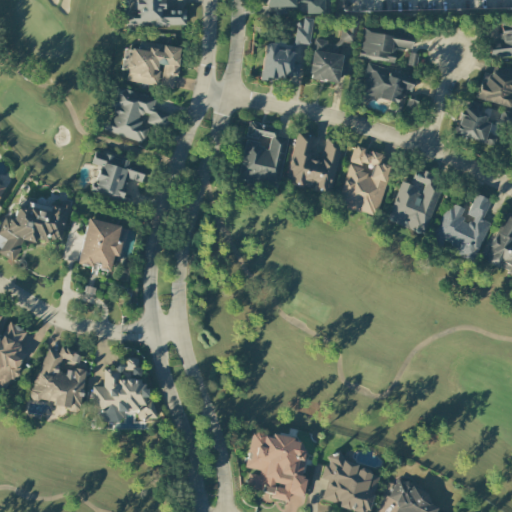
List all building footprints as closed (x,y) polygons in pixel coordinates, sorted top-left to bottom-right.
[(185,26),(185,10),(165,10),(164,0),(131,0),(132,11),(126,11),(126,26),(185,26)] [(307,0),(295,0),(295,14),(324,13),(323,0),(307,0)] [(308,46),(312,21),(297,18),(293,43),(308,46)] [(313,38),(307,79),(337,84),(343,42),(353,44),(357,22),(342,19),(339,42),(313,38)] [(395,47),(410,49),(412,34),(363,26),(358,57),(392,63),(395,47)] [(180,48),(141,42),(140,51),(123,48),(120,69),(126,70),(125,81),(173,89),(180,48)] [(260,76),(295,81),(298,58),(290,57),(291,51),(276,49),(277,44),(264,43),(260,76)] [(408,94),(413,77),(365,64),(357,93),(399,105),(402,93),(408,94)] [(474,97),(506,108),(511,90),(511,78),(484,69),(474,97)] [(104,134),(144,141),(147,125),(167,128),(170,113),(151,109),(154,97),(112,89),(104,134)] [(484,122),(487,111),(462,105),(454,135),(492,145),(497,126),(484,122)] [(511,113),(502,112),(500,120),(511,121),(511,113)] [(277,189),(286,138),(277,136),(278,128),(248,122),(245,137),(256,139),(257,136),(269,138),(268,146),(244,141),(237,181),(277,189)] [(328,195),(341,145),(320,140),(321,138),(296,132),(283,183),(301,188),(303,182),(312,184),(311,190),(328,195)] [(377,214),(389,166),(381,164),(384,154),(353,146),(338,204),(377,214)] [(128,160),(94,152),(91,164),(98,166),(92,195),(128,204),(129,196),(122,194),(126,179),(140,182),(142,174),(125,169),(128,160)] [(401,180),(386,221),(424,235),(441,189),(432,186),(436,176),(416,169),(410,183),(401,180)] [(473,261),(488,222),(483,221),(491,200),(475,195),(466,219),(463,217),(466,209),(448,202),(433,242),(442,245),(443,242),(455,246),(452,253),(473,261)] [(68,203),(49,200),(46,205),(36,200),(23,197),(13,214),(13,220),(3,218),(0,224),(0,236),(5,239),(0,248),(0,255),(12,261),(19,249),(19,247),(22,241),(34,243),(36,238),(61,242),(68,203)] [(77,264),(94,268),(111,272),(117,242),(116,242),(119,225),(86,219),(77,264)] [(0,386),(5,390),(26,356),(16,350),(26,333),(8,321),(0,315),(0,386)] [(48,349),(38,371),(29,391),(28,398),(31,399),(53,402),(52,406),(61,407),(76,414),(80,405),(84,372),(56,370),(62,358),(71,362),(78,363),(79,355),(60,347),(57,353),(48,349)] [(153,420),(154,397),(145,397),(145,382),(137,382),(137,358),(124,358),(124,371),(129,371),(129,378),(118,378),(118,370),(103,369),(102,387),(92,386),(91,421),(121,422),(121,413),(138,413),(137,419),(153,420)] [(302,497),(304,483),(301,473),(304,459),(302,452),(295,451),(297,439),(271,435),(269,436),(253,433),(250,434),(244,468),(247,476),(245,488),(256,490),(260,489),(264,501),(269,502),(276,500),(287,502),(288,495),(302,497)] [(354,511),(367,511),(378,475),(354,469),(355,465),(339,460),(340,456),(327,452),(320,479),(326,481),(321,499),(338,504),(337,507),(354,511)] [(393,511),(446,511),(448,507),(394,483),(387,498),(397,503),(393,511)]
